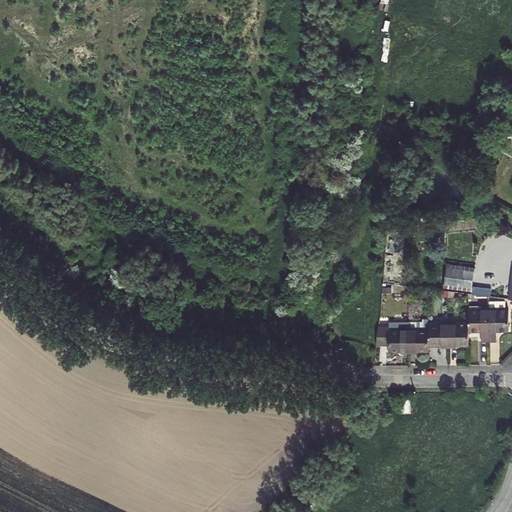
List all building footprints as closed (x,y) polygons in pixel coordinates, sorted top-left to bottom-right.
[(444,288),(473,289),(474,266),(445,265),(444,288)] [(472,287),(472,295),(490,296),(491,288),(472,287)] [(478,341),(486,341),(486,332),(486,308),(466,308),(466,316),(466,329),(478,329),(478,341)] [(486,308),(486,332),(494,332),(494,329),(506,329),(506,308),(486,308)] [(446,322),(446,346),(453,346),(453,344),(466,344),(466,329),(466,316),(446,316),(446,322)] [(398,352),(406,352),(406,328),(406,319),(386,319),(386,324),(376,324),(374,344),(385,344),(385,349),(398,349),(398,352)] [(438,346),(446,346),(446,322),(426,322),(426,328),(426,344),(438,344),(438,346)] [(406,328),(406,352),(413,352),(413,349),(426,349),(426,344),(426,328),(406,328)] [(402,398),(403,411),(411,411),(411,398),(402,398)]
